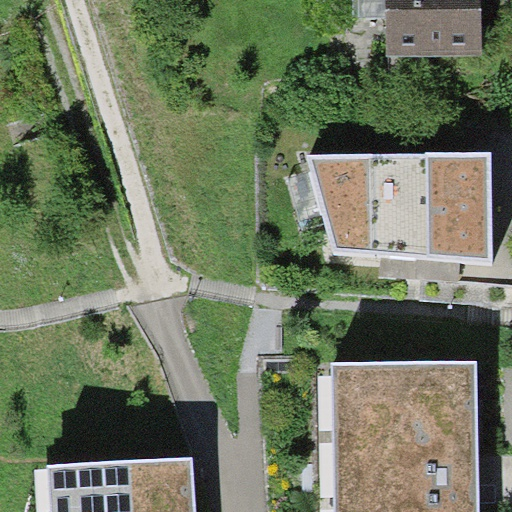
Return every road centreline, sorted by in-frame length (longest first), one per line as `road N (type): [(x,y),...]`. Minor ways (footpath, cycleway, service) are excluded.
road 1 (secondary): [(262,511),(249,433),(129,0)]
road 2 (track): [(74,0),(147,229),(152,289)]
